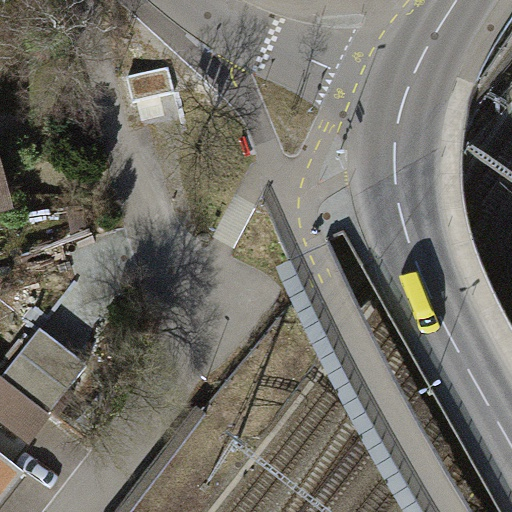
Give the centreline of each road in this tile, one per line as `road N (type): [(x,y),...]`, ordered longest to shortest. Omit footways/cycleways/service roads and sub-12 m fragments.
road 1 (residential): [(75,511),(165,396),(184,348),(124,117)]
road 2 (tertiary): [(406,96),(396,150),(405,231),(443,319),(511,441)]
road 3 (residential): [(187,0),(248,38),(406,96)]
